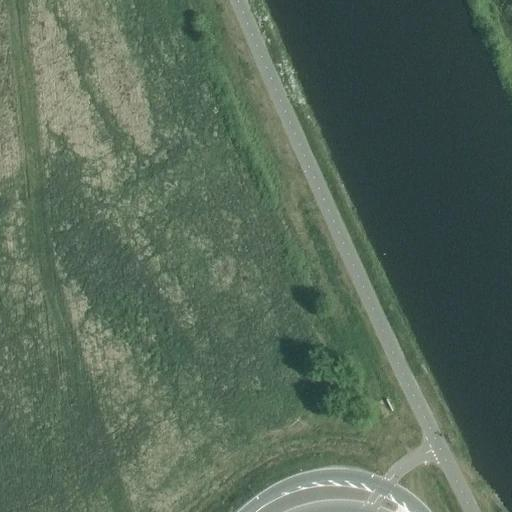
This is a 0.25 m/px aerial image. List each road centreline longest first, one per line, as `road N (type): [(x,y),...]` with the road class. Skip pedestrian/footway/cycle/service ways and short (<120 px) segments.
road 1 (residential): [(470,511),(368,299),(241,0)]
road 2 (unclassified): [(420,511),(385,488),(345,477),(287,485),(245,511)]
